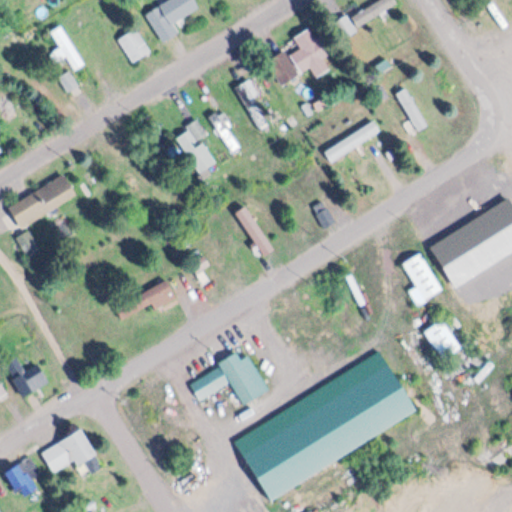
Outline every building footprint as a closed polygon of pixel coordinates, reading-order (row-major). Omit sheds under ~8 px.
[(177,21),(200,7),(195,0),(164,0),(146,12),(164,41),(182,30),(177,21)] [(353,14),(376,0),(400,0),(401,1),(360,26),(353,14)] [(346,39),(357,31),(346,13),(334,20),(346,39)] [(293,53),(301,47),(293,35),(316,20),(337,51),(326,58),(331,65),(316,74),(310,66),(304,70),(293,53)] [(63,25),(86,62),(75,69),(66,56),(58,61),(52,52),(61,46),(52,32),(63,25)] [(136,61),(152,51),(137,28),(121,38),(136,61)] [(268,60),(283,84),(300,73),(285,49),(268,60)] [(71,71),(78,86),(67,91),(60,76),(71,71)] [(238,88),(251,81),(277,124),(263,131),(238,88)] [(395,92),(406,86),(429,124),(418,130),(395,92)] [(210,115),(236,153),(245,147),(219,109),(210,115)] [(334,164),(383,131),(373,117),(325,150),(334,164)] [(175,137),(191,126),(215,163),(199,173),(175,137)] [(23,228),(78,194),(64,172),(10,206),(23,228)] [(324,227),(337,220),(325,197),(313,204),(324,227)] [(511,248),(452,285),(428,245),(505,197),(511,208),(511,248)] [(272,246),(244,205),(233,212),(261,254),(272,246)] [(400,263),(418,251),(442,287),(416,303),(409,292),(414,286),(400,263)] [(114,306),(166,278),(175,296),(154,308),(151,302),(120,318),(114,306)] [(423,329),(440,318),(459,347),(442,358),(423,329)] [(265,389),(241,349),(187,380),(196,396),(226,378),(240,403),(265,389)] [(234,446),(269,503),(414,409),(379,354),(234,446)] [(43,386),(31,362),(6,375),(18,398),(43,386)] [(38,450),(77,426),(94,455),(76,465),(73,459),(51,472),(38,450)] [(479,455),(511,428),(511,459),(494,474),(479,455)] [(4,469),(17,460),(34,489),(23,496),(18,486),(15,488),(4,469)]
